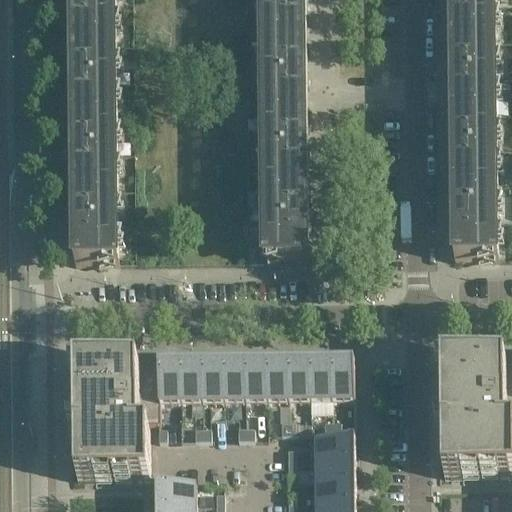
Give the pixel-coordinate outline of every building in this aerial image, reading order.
[(118,52),(117,15),(117,0),(73,0),(74,10),(71,10),(72,22),(74,22),(74,52),(118,52)] [(309,20),(309,8),(306,8),(306,0),(263,0),(264,50),(307,50),(307,20),(309,20)] [(497,48),(496,12),(496,0),(453,0),(453,6),(451,6),(451,18),(453,18),(454,49),(497,48)] [(497,121),(497,84),(497,48),(454,49),(454,79),(452,79),(452,91),(454,91),(454,121),(497,121)] [(310,92),(309,80),(307,80),(307,50),(264,50),(265,123),(308,122),(307,92),(310,92)] [(118,124),(118,88),(118,52),(74,52),(74,83),(72,83),(72,95),(75,95),(75,125),(118,124)] [(498,193),(498,156),(497,121),(454,121),(455,151),(452,151),(453,163),(455,163),(455,193),(498,193)] [(310,164),(310,152),(308,152),(308,122),(265,123),(266,195),(308,194),(308,164),(310,164)] [(119,196),(118,160),(118,124),(75,125),(75,155),(73,155),(73,167),(75,167),(76,197),(119,196)] [(499,265),(498,228),(498,193),(455,193),(455,223),(453,223),(453,235),(456,235),(456,265),(455,265),(455,266),(499,266),(499,265)] [(311,236),(311,224),(309,224),(308,194),(266,195),(266,267),(266,268),(310,268),(310,267),(309,267),(309,236),(311,236)] [(119,268),(119,232),(119,196),(76,197),(76,227),(74,227),(74,239),(76,239),(76,269),(76,270),(120,269),(120,268),(119,268)] [(444,367),(445,483),(511,482),(511,430),(508,431),(507,366),(444,367)] [(269,369),(270,409),(291,408),(291,368),(269,369)] [(291,408),(313,408),(313,368),(291,368),(291,408)] [(313,408),(335,408),(334,368),(313,368),(313,408)] [(334,368),(335,408),(357,408),(356,368),(334,368)] [(183,410),(205,409),(205,369),(183,370),(183,410)] [(205,409),(227,409),(226,369),(205,369),(205,409)] [(227,409),(248,409),(248,369),(226,369),(227,409)] [(248,409),(270,409),(269,369),(248,369),(248,409)] [(79,486),(152,486),(151,435),(142,435),(141,370),(111,370),(101,370),(78,371),(79,486)] [(161,410),(183,410),(183,370),(161,370),(161,410)] [(327,442),(335,442),(335,429),(327,429),(327,442)] [(335,429),(335,442),(343,442),(343,429),(335,429)] [(284,442),(292,442),(292,430),(283,430),(284,442)] [(292,442),(300,442),(300,430),(292,430),(292,442)] [(240,447),(249,447),(249,434),(240,435),(240,447)] [(249,447),(257,447),(257,434),(249,434),(249,447)] [(162,448),(170,448),(170,435),(162,435),(162,448)] [(197,447),(205,447),(205,435),(197,435),(197,447)] [(205,447),(214,447),(214,435),(205,435),(205,447)] [(317,469),(357,468),(357,446),(317,446),(317,469)] [(290,457),(290,469),(298,469),(298,457),(290,457)] [(318,490),(358,490),(357,468),(317,469),(318,490)] [(290,469),(290,481),(298,481),(298,469),(290,469)] [(318,511),(358,511),(358,490),(318,490),(318,511)] [(159,511),(199,511),(199,491),(159,491),(159,511)] [(290,500),(290,511),(298,511),(298,500),(290,500)] [(218,511),(226,511),(227,501),(218,501),(218,511)]
